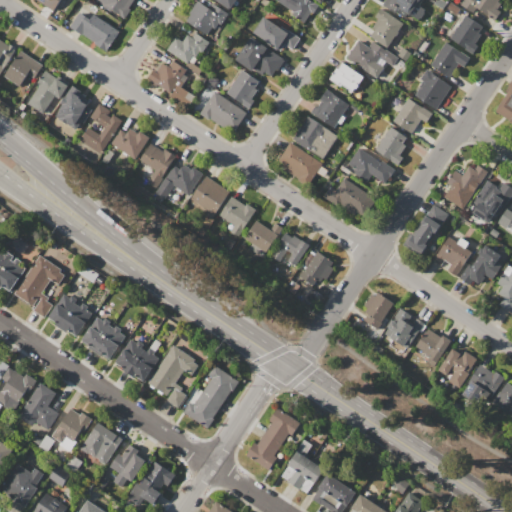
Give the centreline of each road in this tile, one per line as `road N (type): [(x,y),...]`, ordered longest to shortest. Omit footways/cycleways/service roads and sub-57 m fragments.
road 1 (residential): [(511,348),(0,3)]
road 2 (residential): [(511,44),(289,367)]
road 3 (residential): [(0,321),(280,511)]
road 4 (primary): [(170,287),(0,134)]
road 5 (primary): [(0,175),(170,287)]
road 6 (residential): [(241,166),(352,0)]
road 7 (primary): [(354,412),(502,511)]
road 8 (primary): [(170,287),(289,367)]
road 9 (residential): [(259,395),(178,511)]
